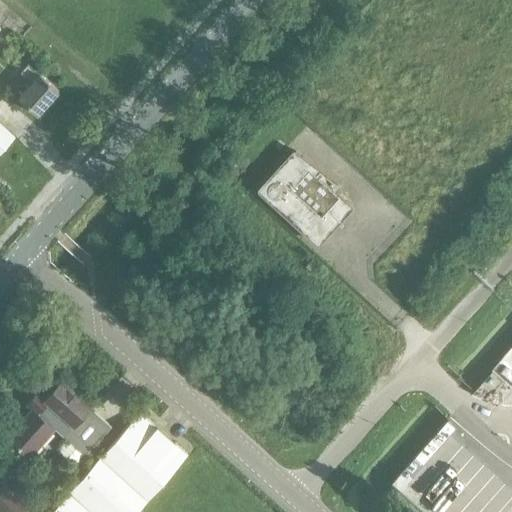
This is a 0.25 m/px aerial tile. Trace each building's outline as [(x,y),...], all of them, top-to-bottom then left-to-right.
[(36,115),(58,90),(38,73),(37,74),(25,63),(18,71),(30,82),(16,97),(36,115)] [(0,152),(13,139),(0,127),(0,152)] [(259,187),(258,188),(259,191),(314,242),(316,243),(318,242),(350,207),(351,205),(350,203),(320,175),(322,173),(338,187),(341,183),(296,151),(293,150),(291,151),(259,187)] [(111,424),(91,406),(61,379),(44,398),(46,399),(35,411),(32,408),(6,436),(27,455),(53,428),(51,426),(52,425),(66,438),(58,446),(76,463),(84,454),(111,424)] [(139,410),(47,511),(133,511),(186,453),(139,410)] [(34,511),(3,483),(0,486),(0,511),(34,511)]
